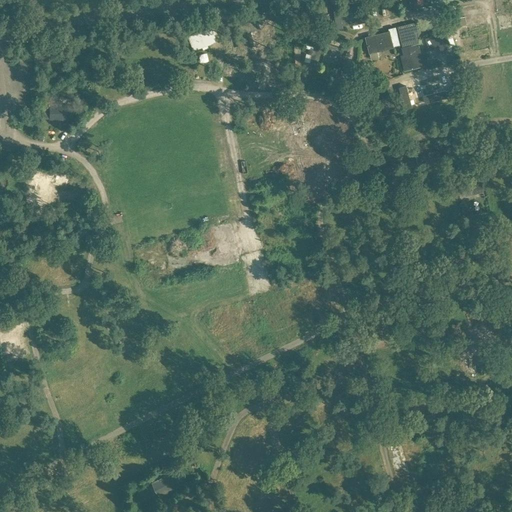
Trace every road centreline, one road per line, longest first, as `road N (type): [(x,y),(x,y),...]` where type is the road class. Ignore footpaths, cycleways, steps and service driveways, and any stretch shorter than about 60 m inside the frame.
road 1 (unclassified): [(0,32),(242,0)]
road 2 (track): [(312,27),(354,34),(486,3),(497,60)]
road 3 (track): [(234,373),(189,325),(141,294),(124,237),(107,217)]
road 4 (track): [(226,90),(246,212),(219,236)]
